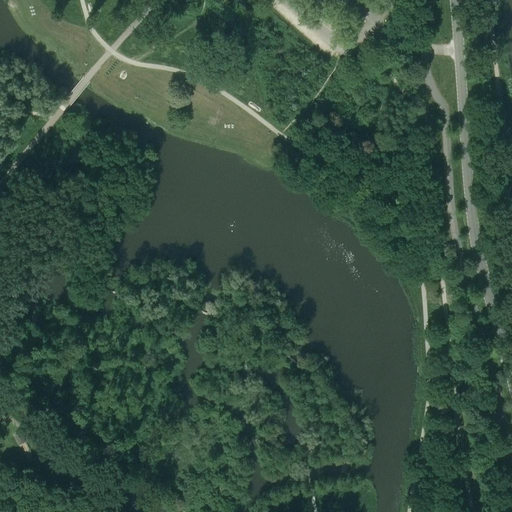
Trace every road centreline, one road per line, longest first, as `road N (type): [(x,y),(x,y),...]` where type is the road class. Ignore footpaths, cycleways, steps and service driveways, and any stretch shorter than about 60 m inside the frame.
road 1 (unclassified): [(511,380),(471,214),(455,0)]
road 2 (unknown): [(483,0),(511,239)]
road 3 (unknown): [(284,0),(345,52),(386,28)]
